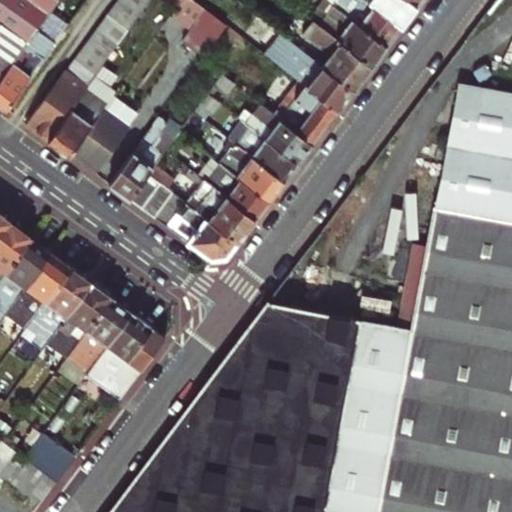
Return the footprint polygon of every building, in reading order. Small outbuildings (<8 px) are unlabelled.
[(0,0),(0,78),(36,29),(57,0),(0,0)] [(127,0),(117,0),(113,6),(135,22),(142,11),(127,0)] [(148,0),(127,0),(142,11),(150,1),(148,0)] [(183,0),(181,4),(172,15),(192,30),(184,41),(205,57),(228,26),(194,0),(183,0)] [(349,0),(341,11),(353,20),(386,45),(402,25),(368,0),(349,0)] [(417,5),(409,0),(368,0),(402,25),(417,5)] [(135,22),(113,6),(105,17),(127,33),(135,22)] [(119,43),(127,33),(105,17),(97,28),(119,43)] [(318,26),(371,66),(386,45),(353,20),(342,34),(323,20),(318,26)] [(353,90),(371,66),(318,26),(313,22),(303,35),(331,56),(323,67),(353,90)] [(97,28),(90,38),(111,54),(119,43),(97,28)] [(0,105),(6,110),(54,42),(36,29),(0,78),(0,105)] [(277,63),(308,87),(338,109),(353,90),(323,67),(282,35),(270,51),(280,59),(277,63)] [(111,54),(90,38),(82,48),(103,65),(111,54)] [(103,65),(82,48),(74,60),(96,76),(103,65)] [(96,76),(74,60),(67,69),(88,86),(90,83),(96,76)] [(48,140),(88,86),(67,69),(26,124),(48,140)] [(237,86),(223,76),(209,94),(220,103),(223,105),(237,86)] [(48,140),(68,155),(110,98),(90,83),(88,86),(48,140)] [(511,511),(511,93),(457,83),(428,230),(412,227),(393,324),(267,301),(107,511),(511,511)] [(312,143),(338,109),(308,87),(286,115),(280,111),(276,116),(312,143)] [(220,103),(209,94),(201,105),(212,113),(220,103)] [(137,113),(113,95),(110,98),(68,155),(92,173),(137,113)] [(312,143),(276,116),(263,106),(248,125),(252,128),(298,162),(312,143)] [(180,133),(198,147),(207,135),(216,141),(222,133),(195,113),(180,133)] [(160,131),(165,124),(165,123),(159,118),(109,185),(141,209),(159,184),(148,176),(156,165),(174,142),(160,131)] [(179,134),(165,124),(160,131),(174,142),(179,134)] [(252,128),(239,146),(284,180),(298,162),(252,128)] [(284,180),(239,146),(233,142),(226,150),(230,153),(222,164),(269,200),(284,180)] [(200,178),(182,164),(176,172),(185,178),(183,181),(192,188),(200,178)] [(255,219),(269,200),(222,164),(207,183),(255,219)] [(168,174),(156,165),(148,176),(159,184),(160,185),(167,175),(168,174)] [(175,182),(167,175),(160,185),(168,191),(175,182)] [(255,219),(207,183),(205,181),(187,205),(237,242),(255,219)] [(160,185),(159,184),(141,209),(153,217),(171,193),(168,191),(160,185)] [(237,242),(187,205),(171,193),(153,217),(211,260),(225,258),(237,242)] [(0,238),(10,225),(0,217),(0,238)] [(10,225),(0,238),(0,283),(31,240),(10,225)] [(0,323),(16,302),(51,255),(31,240),(0,283),(0,323)] [(34,315),(69,267),(51,255),(16,302),(34,315)] [(92,284),(69,267),(34,315),(33,316),(45,325),(37,337),(47,345),(57,331),(92,284)] [(92,284),(57,331),(68,339),(77,327),(86,333),(112,298),(92,284)] [(131,313),(112,298),(86,333),(67,359),(87,373),(131,313)] [(105,372),(113,378),(114,378),(127,361),(140,370),(164,339),(150,329),(151,328),(131,313),(87,373),(86,375),(97,383),(105,372)] [(105,389),(113,378),(105,372),(97,383),(105,389)] [(0,443),(1,444),(4,446),(10,437),(0,429),(0,443)] [(0,467),(12,452),(4,446),(1,444),(0,445),(0,467)] [(44,474),(55,482),(65,468),(33,447),(24,460),(33,467),(44,474)] [(0,467),(0,477),(6,481),(22,459),(12,452),(0,467)] [(17,489),(33,467),(24,460),(22,459),(6,481),(17,489)] [(27,497),(44,474),(33,467),(17,489),(27,497)] [(38,504),(55,482),(44,474),(27,497),(38,504)]
